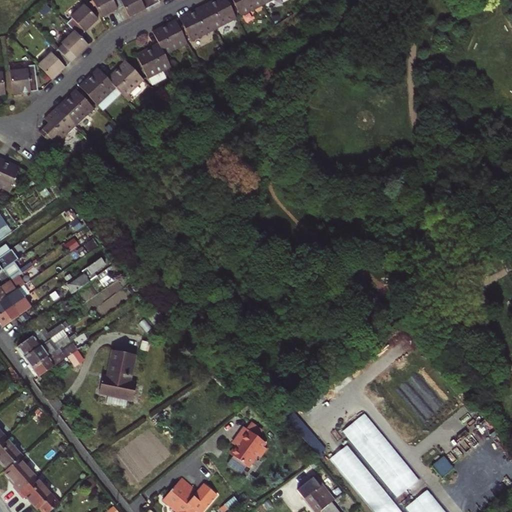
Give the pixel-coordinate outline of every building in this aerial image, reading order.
[(91,0),(101,18),(123,7),(119,0),(91,0)] [(119,0),(123,7),(129,18),(151,6),(148,0),(119,0)] [(226,0),(214,0),(201,7),(213,31),(236,19),(226,0)] [(259,0),(231,0),(240,17),(263,5),(259,0)] [(72,18),(66,24),(73,31),(79,37),(98,19),(83,4),(70,17),(72,18)] [(50,9),(47,5),(42,10),(45,14),(50,9)] [(213,31),(201,7),(179,18),(191,42),(213,31)] [(187,44),(175,20),(152,31),(158,44),(164,56),(187,44)] [(79,37),(73,31),(61,43),(62,44),(57,49),(70,63),(88,46),(79,37)] [(170,68),(164,56),(158,44),(135,55),(147,79),(162,72),(170,68)] [(70,63),(57,49),(52,54),(50,52),(37,65),(52,80),(70,63)] [(124,98),(143,81),(124,61),(106,79),(115,88),(120,94),(124,98)] [(26,69),(9,71),(12,94),(37,91),(34,65),(25,66),(26,69)] [(170,68),(162,72),(164,77),(173,72),(170,68)] [(97,106),(115,88),(106,79),(97,69),(78,86),(97,106)] [(102,111),(120,94),(115,88),(97,106),(102,111)] [(56,107),(75,126),(93,109),(75,89),(56,107)] [(75,126),(56,107),(44,119),(48,123),(38,132),(48,143),(51,140),(58,134),(61,137),(62,138),(75,126)] [(58,134),(51,140),(54,143),(61,137),(58,134)] [(0,188),(8,192),(19,167),(0,158),(0,188)] [(0,212),(0,239),(13,230),(0,212)] [(101,258),(82,271),(83,273),(67,284),(73,292),(97,275),(95,272),(105,265),(101,258)] [(0,271),(0,286),(15,276),(8,266),(0,271)] [(15,276),(0,286),(0,301),(17,289),(24,284),(17,275),(15,276)] [(0,301),(0,314),(24,298),(17,289),(0,301)] [(0,314),(0,323),(3,327),(30,307),(24,298),(0,314)] [(25,326),(32,336),(40,330),(43,328),(37,318),(25,326)] [(16,347),(24,358),(50,339),(62,330),(64,329),(60,324),(46,334),(43,336),(40,330),(32,336),(16,347)] [(62,330),(50,339),(54,343),(65,335),(62,330)] [(50,339),(24,358),(31,368),(59,348),(72,339),(70,336),(68,338),(65,335),(54,343),(50,339)] [(59,348),(31,368),(37,377),(80,347),(77,342),(74,344),(73,343),(61,351),(59,348)] [(108,394),(107,402),(126,406),(127,398),(133,399),(135,387),(129,386),(129,381),(134,354),(113,350),(108,377),(102,376),(98,392),(108,394)] [(65,361),(56,367),(59,372),(69,366),(65,361)] [(325,403),(315,390),(304,400),(314,412),(325,403)] [(310,410),(302,401),(297,405),(305,415),(310,410)] [(293,412),(286,419),(320,459),(324,456),(321,453),(326,450),(293,412)] [(363,413),(341,432),(395,497),(418,478),(363,413)] [(248,430),(260,439),(264,433),(252,424),(248,430)] [(267,449),(264,447),(263,446),(265,443),(260,439),(248,430),(245,428),(236,440),(238,441),(234,446),(236,447),(231,455),(233,456),(243,463),(249,468),(258,456),(260,458),(267,449)] [(6,437),(0,443),(0,459),(8,468),(19,458),(22,456),(6,437)] [(329,459),(372,511),(403,511),(347,445),(329,459)] [(233,456),(227,464),(237,472),(243,463),(233,456)] [(19,458),(8,468),(5,470),(17,483),(13,485),(19,492),(36,476),(19,458)] [(444,458),(432,467),(442,478),(453,469),(444,458)] [(36,476),(19,492),(24,497),(27,495),(44,511),(49,511),(59,503),(36,476)] [(297,491),(313,511),(319,511),(321,510),(331,502),(314,478),(297,491)] [(181,479),(164,498),(164,502),(177,511),(176,511),(192,511),(194,511),(195,509),(198,511),(201,511),(216,495),(204,484),(194,495),(192,498),(189,495),(191,493),(191,488),(181,479)] [(285,484),(275,492),(278,496),(288,489),(285,484)] [(445,511),(427,489),(404,508),(406,511),(445,511)] [(234,496),(224,504),(228,509),(238,501),(234,496)] [(339,511),(331,502),(321,510),(322,511),(339,511)]
